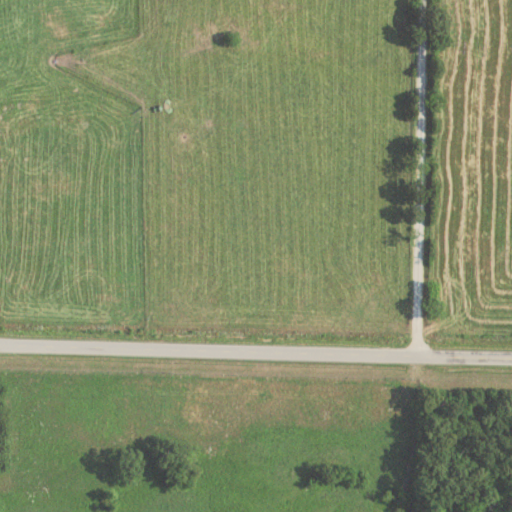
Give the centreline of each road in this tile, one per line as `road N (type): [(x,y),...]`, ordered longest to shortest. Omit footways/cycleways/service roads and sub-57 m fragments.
road 1 (tertiary): [(511,358),(0,344)]
road 2 (residential): [(417,357),(422,0)]
